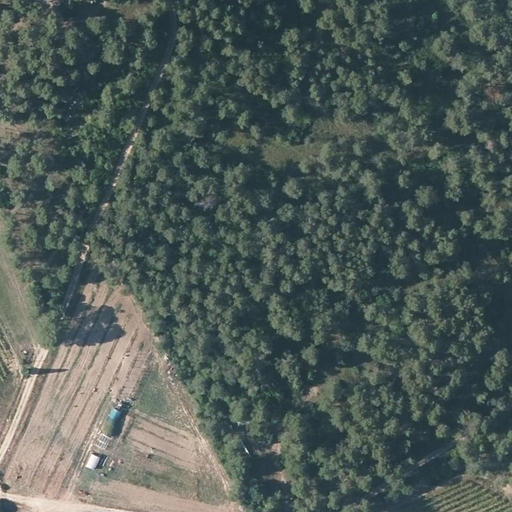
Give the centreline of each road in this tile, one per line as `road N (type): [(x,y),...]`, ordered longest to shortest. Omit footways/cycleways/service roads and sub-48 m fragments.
road 1 (track): [(165,0),(169,43),(0,453)]
road 2 (track): [(511,404),(333,511)]
road 3 (track): [(124,511),(0,492)]
